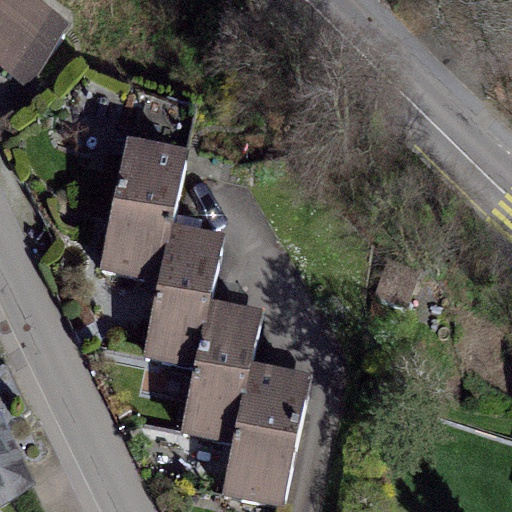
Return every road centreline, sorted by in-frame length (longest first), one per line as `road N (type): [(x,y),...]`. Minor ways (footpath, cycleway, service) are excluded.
road 1 (residential): [(0,242),(135,511)]
road 2 (secondary): [(308,0),(511,200)]
